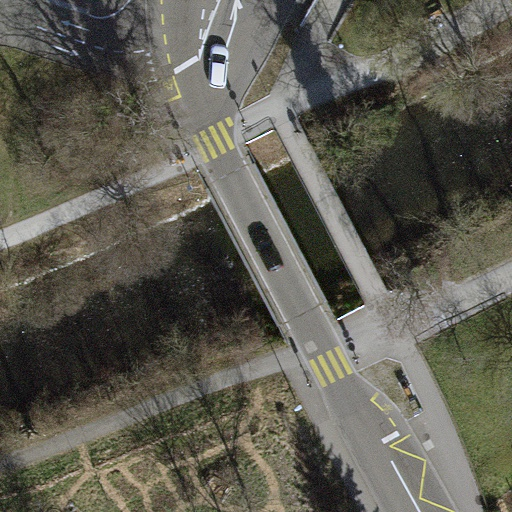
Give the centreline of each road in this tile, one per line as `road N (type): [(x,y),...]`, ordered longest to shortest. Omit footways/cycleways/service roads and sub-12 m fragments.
road 1 (residential): [(418,511),(215,143)]
road 2 (track): [(0,241),(280,111)]
road 3 (residential): [(212,0),(201,65),(215,143)]
